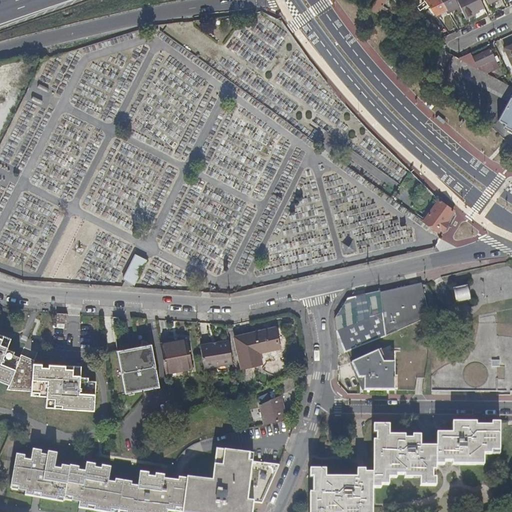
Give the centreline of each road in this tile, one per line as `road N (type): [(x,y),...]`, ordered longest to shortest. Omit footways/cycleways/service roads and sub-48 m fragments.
road 1 (residential): [(315,287),(231,304),(34,292),(0,282)]
road 2 (primary): [(293,0),(371,104),(511,225)]
road 3 (primary): [(511,192),(380,87),(319,0)]
road 4 (residential): [(511,407),(326,400)]
road 5 (residential): [(463,254),(315,287)]
road 6 (unknown): [(301,449),(282,442),(203,446),(180,470)]
road 7 (residential): [(274,511),(326,400)]
